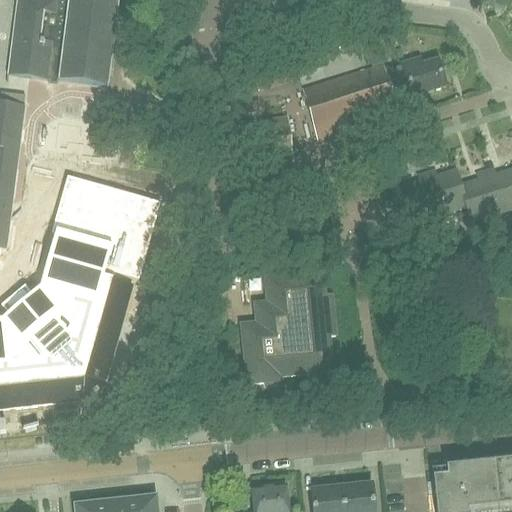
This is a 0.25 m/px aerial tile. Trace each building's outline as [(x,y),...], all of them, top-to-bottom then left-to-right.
[(114,91),(123,5),(79,0),(72,0),(67,49),(42,46),(47,2),(27,0),(22,0),(14,80),(114,91)] [(315,65),(340,57),(336,46),(311,54),(315,65)] [(286,61),(252,72),(253,79),(254,79),(258,92),(292,81),(286,61)] [(382,74),(388,94),(405,88),(409,100),(444,89),(437,63),(420,68),(418,61),(399,67),(400,69),(382,74)] [(395,116),(388,94),(382,74),(380,68),(303,92),(317,141),(395,116)] [(110,129),(109,130),(141,138),(142,133),(143,128),(112,120),(110,129)] [(286,122),(219,129),(224,177),(237,175),(251,174),(255,173),(254,166),(291,162),(286,122)] [(483,173),(497,216),(511,210),(511,171),(493,178),(491,171),(483,173)] [(424,175),(438,218),(464,209),(465,209),(458,189),(459,189),(454,173),(434,180),(432,173),(424,175)] [(478,183),(459,189),(458,189),(465,209),(464,209),(469,224),(497,216),(483,173),(476,176),(478,183)] [(410,226),(438,218),(424,175),(417,178),(419,184),(399,191),(410,226)] [(1,324),(0,324),(0,412),(84,404),(86,406),(92,401),(100,395),(106,389),(104,387),(131,289),(126,287),(118,285),(119,278),(128,280),(133,282),(138,283),(159,207),(67,181),(51,236),(55,238),(39,292),(32,298),(24,289),(0,309),(8,318),(1,324)] [(279,379),(280,380),(332,374),(328,339),(336,338),(332,299),(325,300),(322,275),(266,281),(267,306),(254,307),(256,327),(256,328),(280,325),(282,337),(275,337),(279,379)] [(256,327),(241,328),(248,387),(280,383),(280,380),(279,379),(275,337),(282,337),(280,325),(256,328),(256,327)] [(511,511),(511,464),(431,473),(434,511),(511,511)] [(285,511),(283,489),(281,490),(281,487),(269,488),(269,491),(252,493),(253,511),(285,511)] [(341,491),(343,511),(373,511),(371,488),(341,491)] [(343,511),(341,491),(311,495),(313,511),(343,511)] [(155,511),(155,502),(75,511),(155,511)]
